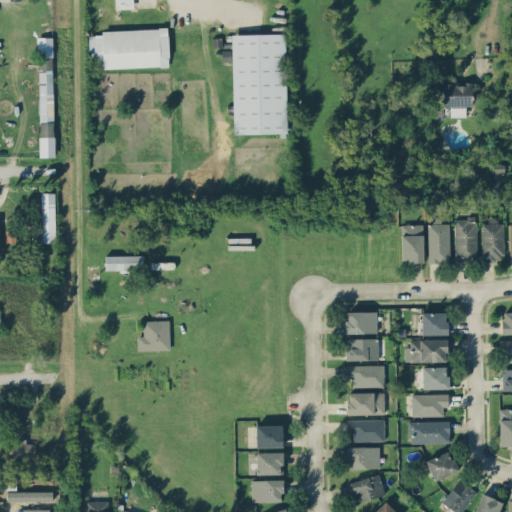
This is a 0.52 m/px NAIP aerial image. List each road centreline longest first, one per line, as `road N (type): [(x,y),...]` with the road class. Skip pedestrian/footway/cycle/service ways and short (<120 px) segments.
road 1 (residential): [(309,292),(317,511)]
road 2 (residential): [(511,284),(309,292)]
road 3 (residential): [(474,454),(469,291)]
